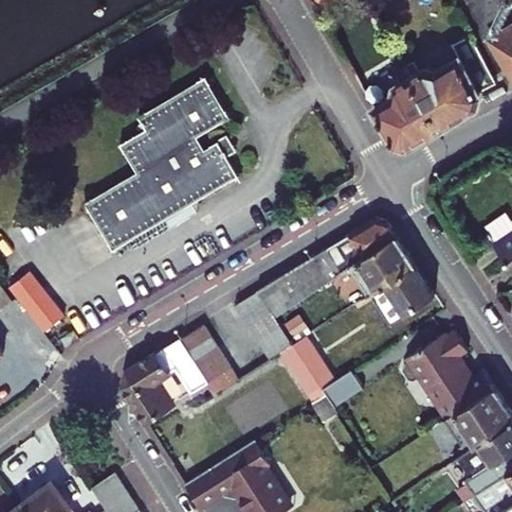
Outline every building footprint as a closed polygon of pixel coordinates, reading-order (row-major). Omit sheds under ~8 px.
[(511,25),(490,38),(511,74),(511,25)] [(406,64),(442,125),(478,104),(480,94),(479,92),(497,83),(472,34),(453,43),(460,56),(438,69),(428,66),(421,70),(415,59),(406,64)] [(442,125),(406,64),(397,70),(403,80),(397,84),(394,95),(375,106),(397,144),(407,146),(442,125)] [(86,201),(114,249),(167,218),(194,202),(240,175),(220,140),(206,148),(199,135),(232,116),(207,74),(140,114),(147,127),(121,142),(138,171),(86,201)] [(167,218),(172,226),(199,210),(194,202),(167,218)] [(485,227),(495,242),(511,231),(511,221),(506,213),(485,227)] [(328,247),(342,271),(350,265),(398,234),(388,219),(378,217),(328,247)] [(511,231),(495,242),(511,267),(511,231)] [(398,234),(350,265),(369,294),(373,291),(387,282),(416,264),(398,234)] [(1,257),(55,332),(69,322),(14,247),(1,257)] [(315,255),(328,279),(342,271),(328,247),(315,255)] [(290,270),(306,295),(329,281),(328,279),(315,255),(290,270)] [(406,313),(436,294),(416,264),(387,282),(406,313)] [(276,278),(292,304),(306,295),(290,270),(276,278)] [(3,276),(0,277),(0,309),(18,297),(3,276)] [(273,311),(276,315),(292,304),(276,278),(258,288),(266,300),(273,311)] [(387,282),(373,291),(392,322),(406,313),(387,282)] [(235,303),(243,315),(266,300),(258,288),(235,303)] [(243,315),(250,325),(273,311),(266,300),(243,315)] [(257,336),(280,321),(276,315),(273,311),(250,325),(257,336)] [(257,336),(264,346),(286,332),(280,321),(257,336)] [(204,323),(181,337),(189,349),(211,334),(204,323)] [(416,379),(420,377),(424,384),(464,358),(462,354),(469,349),(455,328),(448,333),(447,331),(407,357),(409,361),(405,364),(404,369),(411,379),(416,379)] [(62,337),(67,346),(80,338),(75,329),(62,337)] [(281,350),(293,343),(286,332),(264,346),(271,357),(281,350)] [(195,359),(218,345),(211,334),(189,349),(195,359)] [(308,364),(321,356),(307,334),(294,342),(308,364)] [(176,366),(192,390),(208,380),(202,370),(195,359),(189,349),(181,337),(164,347),(176,366)] [(314,401),(326,393),(323,387),(313,372),(308,364),(294,342),(293,343),(281,350),(314,401)] [(202,370),(225,355),(218,345),(195,359),(202,370)] [(124,384),(147,420),(173,402),(158,378),(176,366),(164,347),(128,370),(124,384)] [(209,380),(232,366),(225,355),(202,370),(208,380),(209,380)] [(464,358),(424,384),(447,418),(456,413),(496,386),(484,368),(475,374),(464,358)] [(216,392),(239,377),(232,366),(209,380),(216,392)] [(364,387),(353,369),(324,387),(335,405),(364,387)] [(456,413),(477,445),(511,421),(511,410),(496,386),(456,413)] [(338,410),(326,393),(314,401),(313,402),(324,419),(338,410)] [(446,419),(467,451),(477,445),(456,413),(447,418),(446,419)] [(511,470),(511,421),(477,445),(467,451),(460,456),(472,475),(466,478),(471,486),(461,493),(465,500),(476,493),(508,473),(511,470)] [(255,438),(187,482),(203,507),(224,494),(225,494),(237,497),(238,497),(247,511),(282,511),(291,507),(288,503),(290,496),(285,490),(279,488),(266,467),(272,463),(255,438)] [(511,477),(511,490),(486,508),(488,511),(500,511),(511,504),(511,470),(508,473),(511,477)] [(116,471),(93,486),(101,499),(124,484),(116,471)] [(20,504),(25,511),(76,511),(53,479),(20,504)] [(124,484),(101,499),(107,508),(109,511),(132,497),(124,484)] [(132,497),(109,511),(135,511),(140,509),(132,497)]
